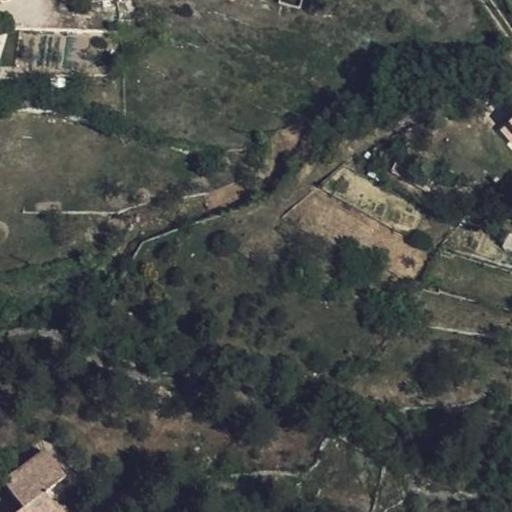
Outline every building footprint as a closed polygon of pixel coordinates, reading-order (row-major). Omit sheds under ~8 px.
[(84,0),(46,0),(47,3),(67,2),(68,9),(78,9),(79,0),(84,0)] [(487,61),(464,68),(470,82),(491,74),(487,61)] [(442,78),(428,82),(432,96),(446,92),(442,78)] [(511,125),(511,109),(508,105),(500,111),(511,125)] [(5,511),(57,511),(45,490),(68,476),(51,447),(5,474),(21,503),(5,511)]
